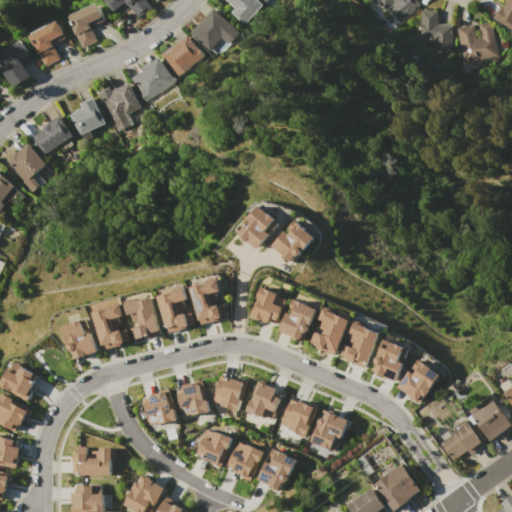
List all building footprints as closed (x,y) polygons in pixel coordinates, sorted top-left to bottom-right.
[(105,0),(145,0),(151,7),(137,18),(127,5),(116,13),(105,0)] [(227,0),(256,0),(262,5),(243,24),(231,12),(235,8),(227,0)] [(374,0),(407,0),(389,16),(374,0)] [(511,30),(491,17),(499,5),(502,6),(506,0),(511,0),(511,30)] [(68,17),(97,3),(105,20),(91,27),(97,40),(82,47),(68,17)] [(190,32),(213,8),(237,31),(228,42),(231,45),(228,48),(222,50),(212,54),(190,32)] [(449,52),(451,24),(435,23),(436,10),(420,9),(419,43),(431,43),(431,52),(449,52)] [(29,36),(31,35),(30,34),(54,21),(55,22),(58,20),(67,36),(53,44),(61,59),(45,68),(29,36)] [(456,27),(472,25),(476,44),(480,44),(477,24),(490,22),(495,55),(462,60),(456,27)] [(161,54),(188,34),(203,54),(176,74),(161,54)] [(0,68),(0,54),(23,40),(25,43),(24,43),(28,51),(29,50),(33,56),(26,61),(24,58),(21,60),(31,76),(12,88),(0,68)] [(132,77),(141,71),(140,69),(158,58),(173,82),(145,98),(132,77)] [(98,91),(109,86),(111,91),(113,91),(112,89),(128,82),(140,107),(127,113),(131,123),(115,130),(98,91)] [(70,114),(75,112),(74,110),(81,107),(80,103),(93,97),(104,122),(77,135),(73,126),(75,125),(70,114)] [(30,136),(43,129),(42,127),(59,116),(72,135),(42,154),(30,136)] [(6,160),(15,152),(16,153),(28,143),(45,163),(31,176),(38,184),(30,192),(22,182),(24,180),(6,160)] [(0,172),(15,185),(1,202),(4,205),(0,210),(0,172)] [(237,230),(238,228),(241,231),(245,227),(244,226),(244,222),(261,204),(279,221),(278,222),(279,223),(272,230),(271,229),(272,228),(270,226),(267,229),(270,231),(269,234),(256,248),(245,238),(244,240),(241,237),(242,235),(237,230)] [(272,245),(286,230),(288,230),(290,231),(288,232),(290,234),(293,230),(289,226),(296,219),(316,236),(313,239),(315,240),(312,244),(310,242),(302,251),(299,255),(295,255),(292,258),(295,261),(294,263),(291,260),(288,260),(283,255),(282,254),(272,245)] [(191,288),(205,284),(205,281),(217,278),(220,291),(217,292),(219,297),(212,300),(214,306),(219,304),(219,305),(224,304),(227,315),(219,318),(219,319),(202,324),(191,288)] [(250,317),(258,298),(257,297),(263,286),(279,293),(278,295),(287,299),(276,323),(268,320),(266,324),(262,322),(262,324),(257,322),(258,320),(253,318),(253,319),(250,318),(251,317),(250,317)] [(159,296),(172,292),(172,291),(184,288),(187,299),(185,300),(186,307),(179,309),(180,315),(186,313),(186,314),(192,313),(195,324),(186,327),(187,328),(168,333),(159,296)] [(126,303),(152,297),(161,335),(147,338),(147,336),(134,339),(126,303)] [(279,330),(287,312),(292,314),(295,309),(289,307),(293,298),(317,309),(316,312),(318,313),(316,316),(315,315),(314,317),(310,327),(310,330),(307,332),(304,332),(302,337),(305,338),(304,341),(298,338),(297,341),(292,339),(293,336),(279,330)] [(94,310),(121,303),(125,316),(121,317),(123,323),(115,325),(117,331),(122,329),(123,331),(128,329),(131,341),(125,342),(125,343),(122,344),(123,346),(118,347),(118,346),(104,350),(94,310)] [(310,343),(315,331),(318,333),(324,320),(320,319),(325,309),(351,320),(335,356),(319,349),(320,347),(310,343)] [(62,327),(83,320),(84,324),(83,324),(87,333),(91,332),(98,351),(87,355),(76,359),(75,358),(72,360),(71,357),(75,356),(73,351),(69,351),(68,348),(69,346),(62,327)] [(340,355),(345,345),(349,347),(355,334),(351,332),(356,322),(381,334),(365,368),(348,360),(349,359),(340,355)] [(376,361),(386,338),(408,349),(403,361),(405,362),(402,369),(403,369),(397,381),(375,371),(378,364),(376,361)] [(398,385),(410,370),(415,374),(418,370),(414,366),(419,359),(442,375),(432,388),(431,387),(419,404),(410,397),(411,397),(408,394),(409,393),(398,385)] [(0,385),(9,369),(11,370),(15,362),(18,363),(19,362),(22,364),(21,365),(34,373),(31,379),(35,382),(30,390),(32,391),(31,393),(32,394),(29,400),(28,399),(27,401),(0,385)] [(212,400),(213,397),(212,397),(214,393),(215,394),(221,379),(226,381),(227,377),(229,378),(229,377),(243,382),(244,379),(248,381),(238,410),(222,405),(222,404),(212,400)] [(246,410),(258,380),(262,381),(260,385),(265,387),(266,383),(277,388),(274,395),(280,397),(275,410),(276,410),(275,413),(274,417),(272,416),(271,418),(262,415),(262,416),(246,410)] [(178,394),(184,392),(182,385),(193,382),(194,385),(199,384),(203,400),(206,399),(209,410),(192,415),(192,413),(182,415),(182,413),(181,413),(180,409),(181,409),(180,406),(181,406),(178,394)] [(511,405),(503,393),(511,386),(511,405)] [(145,402),(151,401),(150,397),(151,396),(151,395),(155,393),(155,394),(167,391),(168,394),(167,394),(171,409),(174,408),(176,419),(151,426),(150,421),(148,422),(147,418),(149,418),(145,402)] [(0,423),(0,398),(4,392),(14,398),(14,399),(28,408),(29,407),(33,409),(27,418),(25,417),(20,426),(19,425),(15,432),(0,423)] [(279,424),(283,416),(284,414),(285,414),(291,402),(296,404),(298,401),(299,402),(300,399),(304,401),(304,402),(313,407),(314,404),(318,406),(315,413),(312,412),(307,424),(309,425),(304,436),(279,424)] [(472,417),(494,401),(511,425),(490,441),(472,417)] [(310,441),(311,439),(309,438),(311,434),(313,435),(318,424),(318,421),(319,419),(321,418),(323,418),(326,411),(348,420),(334,452),(310,441)] [(439,443),(454,432),(453,431),(466,421),(484,445),(471,454),(468,450),(452,461),(439,443)] [(196,454),(208,429),(215,433),(216,431),(227,436),(228,435),(233,438),(225,455),(226,455),(220,467),(218,467),(218,468),(212,465),(213,464),(210,463),(211,461),(196,454)] [(0,464),(0,435),(18,440),(16,447),(21,448),(16,468),(0,464)] [(227,465),(238,441),(247,445),(248,444),(264,451),(250,481),(242,477),(243,474),(238,471),(237,473),(234,472),(235,469),(227,465)] [(75,446),(87,446),(87,453),(88,453),(88,458),(91,458),(91,451),(100,451),(100,448),(112,448),(112,461),(111,461),(111,472),(111,474),(72,474),(72,455),(74,455),(74,454),(75,454),(75,446)] [(258,479),(272,448),(296,460),(295,462),(297,463),(296,466),(294,466),(288,477),(288,478),(287,480),(286,482),(282,482),(280,487),(283,488),(282,490),(258,479)] [(374,484),(402,463),(421,489),(394,510),(374,484)] [(0,499),(0,470),(10,473),(6,493),(3,493),(2,500),(0,499)] [(136,511),(124,505),(133,489),(132,489),(136,481),(140,483),(144,475),(147,477),(148,476),(151,477),(150,479),(154,481),(153,481),(166,489),(163,495),(161,494),(159,497),(161,498),(153,511),(136,511)] [(71,511),(71,492),(78,492),(78,486),(92,485),(92,482),(98,482),(98,484),(101,484),(101,494),(102,494),(103,511),(97,511),(71,511)] [(351,511),(347,505),(373,488),(385,506),(376,511),(351,511)] [(496,511),(504,507),(501,503),(511,495),(511,511),(496,511)] [(157,511),(164,500),(174,506),(175,504),(188,511),(157,511)]
